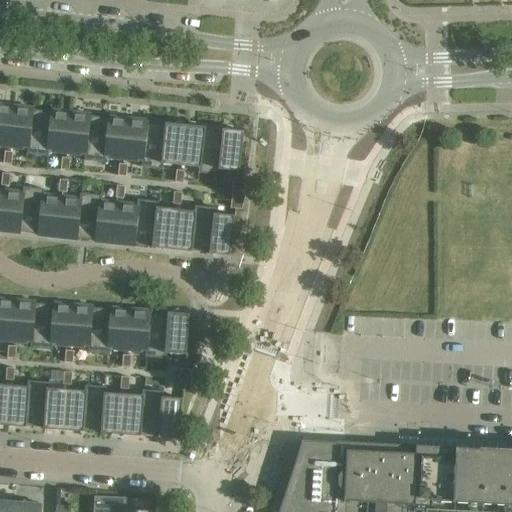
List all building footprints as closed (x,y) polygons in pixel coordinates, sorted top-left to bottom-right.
[(0,145),(27,148),(26,154),(47,156),(48,151),(84,155),(83,160),(105,163),(105,157),(141,161),(140,167),(162,169),(163,164),(198,168),(198,173),(219,176),(220,170),(239,172),(243,131),(222,129),(222,130),(205,129),(205,127),(165,123),(165,124),(148,122),(148,121),(107,116),(107,118),(91,116),(91,114),(50,110),(50,111),(33,109),(33,108),(0,104),(0,145)] [(12,152),(4,151),(3,163),(11,164),(12,152)] [(69,158),(61,158),(60,169),(68,170),(69,158)] [(127,165),(119,164),(117,176),(125,177),(127,165)] [(247,168),(247,197),(263,197),(263,168),(247,168)] [(184,171),(176,170),(174,182),(183,183),(184,171)] [(2,173),(0,185),(8,186),(10,174),(2,173)] [(245,179),(233,178),(230,209),(242,210),(245,179)] [(67,180),(59,179),(58,191),(66,192),(67,180)] [(124,186),(116,185),(115,197),(123,198),(124,186)] [(0,230),(20,233),(20,232),(36,234),(36,235),(77,239),(77,238),(94,240),(94,241),(134,246),(134,244),(151,246),(151,248),(191,252),(191,251),(208,253),(208,254),(229,256),(234,216),(215,214),(216,208),(194,206),(193,211),(158,207),(158,202),(137,199),(136,205),(100,201),(101,195),(80,193),(79,199),(43,195),(44,189),(22,187),(22,192),(0,189),(0,230)] [(181,193),(173,192),(172,204),(180,205),(181,193)] [(0,340),(30,343),(30,348),(51,350),(52,344),(88,347),(87,353),(109,354),(109,349),(145,352),(144,357),(166,359),(167,353),(186,355),(189,314),(167,312),(167,314),(150,312),(151,311),(110,308),(110,309),(93,308),(93,307),(52,303),(52,305),(36,303),(36,302),(0,299),(0,340)] [(16,346),(8,346),(7,358),(15,358),(16,346)] [(73,351),(65,350),(64,362),(72,363),(73,351)] [(131,355),(123,355),(122,367),(130,367),(131,355)] [(202,356),(198,366),(210,371),(212,366),(214,361),(202,356)] [(14,369),(6,368),(5,380),(13,381),(14,369)] [(179,368),(178,384),(190,385),(191,369),(179,368)] [(71,373),(63,373),(62,385),(71,385),(71,373)] [(129,378),(121,377),(120,389),(128,390),(129,378)] [(0,425),(26,427),(26,426),(43,429),(83,432),(83,431),(100,432),(100,433),(141,436),(141,435),(158,436),(157,438),(179,439),(182,399),(163,397),(164,392),(142,390),(141,396),(106,393),(106,387),(85,385),(84,391),(48,388),(49,383),(27,381),(27,387),(0,384),(0,425)] [(511,511),(511,451),(336,442),(336,443),(301,441),(278,511),(511,511)] [(150,511),(126,511),(126,497),(98,496),(97,511),(150,511)] [(0,511),(14,511),(16,502),(0,500),(0,511)] [(40,511),(41,504),(16,502),(14,511),(40,511)]
